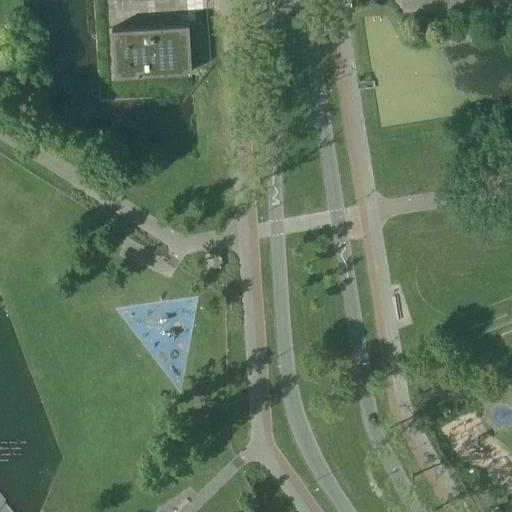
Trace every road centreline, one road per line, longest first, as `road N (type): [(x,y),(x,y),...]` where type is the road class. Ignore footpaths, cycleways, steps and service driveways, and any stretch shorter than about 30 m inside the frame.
road 1 (tertiary): [(414,511),(363,398),(302,0)]
road 2 (tertiary): [(264,0),(288,393),(316,475),(343,511)]
